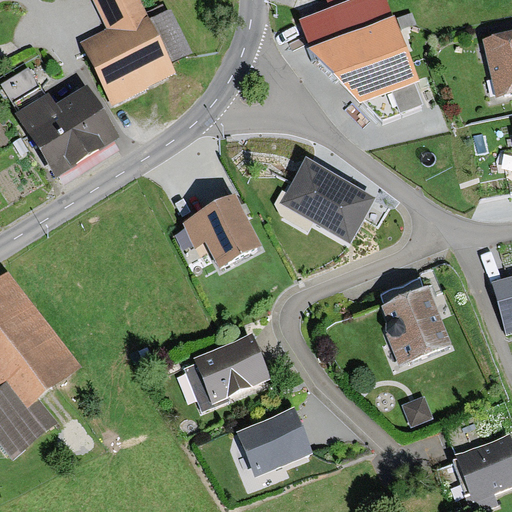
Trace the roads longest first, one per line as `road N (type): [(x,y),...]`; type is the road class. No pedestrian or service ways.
road 1 (residential): [(0,245),(195,120),(236,66),(250,0)]
road 2 (track): [(511,381),(456,223)]
